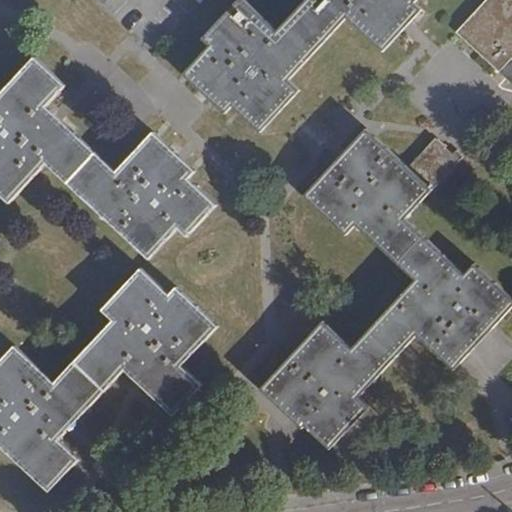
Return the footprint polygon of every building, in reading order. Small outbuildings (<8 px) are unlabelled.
[(312,0),(279,35),(244,3),(209,39),(216,46),(189,75),(227,109),(234,102),(263,128),(298,91),(288,81),(349,14),(385,46),(420,10),(412,4),(415,0),(312,0)] [(501,69),(511,57),(511,0),(494,0),(463,33),(501,69)] [(511,57),(501,69),(511,78),(511,57)] [(0,187),(11,198),(49,160),(152,255),(181,225),(190,233),(215,206),(187,180),(194,172),(156,137),(118,175),(44,107),(63,87),(36,62),(0,99),(0,187)] [(420,332),(457,365),(495,325),(511,307),(511,300),(477,269),(468,279),(404,220),(457,161),(437,143),(411,171),(369,133),(311,196),(349,232),(359,221),(423,279),(355,352),(326,326),(268,389),(304,423),(307,421),(332,444),(367,408),(357,399),(420,332)] [(144,274),(108,311),(119,321),(58,387),(17,350),(0,367),(0,439),(51,488),(77,460),(57,441),(127,366),(176,411),(199,385),(179,367),(217,326),(179,292),(172,299),(144,274)]
